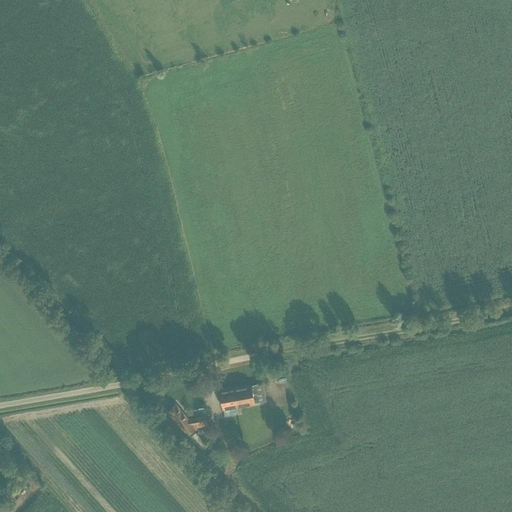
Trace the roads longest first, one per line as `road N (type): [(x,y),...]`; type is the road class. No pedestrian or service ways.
road 1 (track): [(239,359),(511,305)]
road 2 (unclassified): [(239,359),(0,406)]
